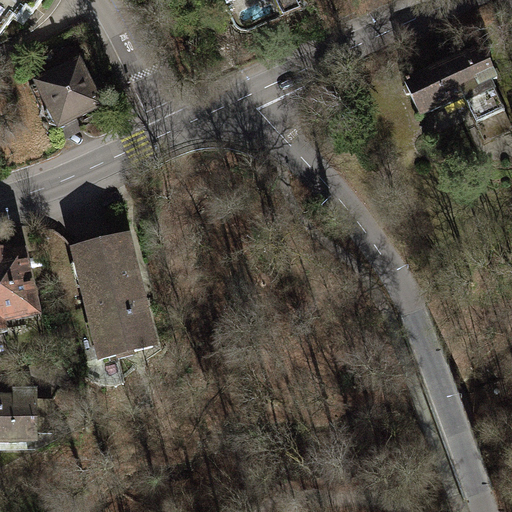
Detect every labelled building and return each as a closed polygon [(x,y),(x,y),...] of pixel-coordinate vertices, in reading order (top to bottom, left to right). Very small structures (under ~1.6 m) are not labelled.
[(0,0),(0,21),(7,27),(13,19),(16,22),(26,9),(32,14),(41,0),(0,0)] [(224,0),(235,25),(237,28),(240,29),(244,30),(248,30),(300,8),(296,0),(224,0)] [(481,48),(404,85),(420,118),(463,98),(476,126),(505,112),(490,83),(497,80),(481,48)] [(78,62),(36,83),(48,106),(45,116),(48,124),(58,126),(62,133),(78,125),(75,119),(101,107),(78,62)] [(127,239),(76,251),(101,360),(152,348),(127,239)] [(24,253),(0,257),(0,332),(5,332),(3,322),(37,315),(34,300),(36,297),(34,287),(31,286),(24,253)] [(37,398),(0,397),(0,441),(35,442),(35,433),(51,432),(51,403),(37,403),(37,398)]
